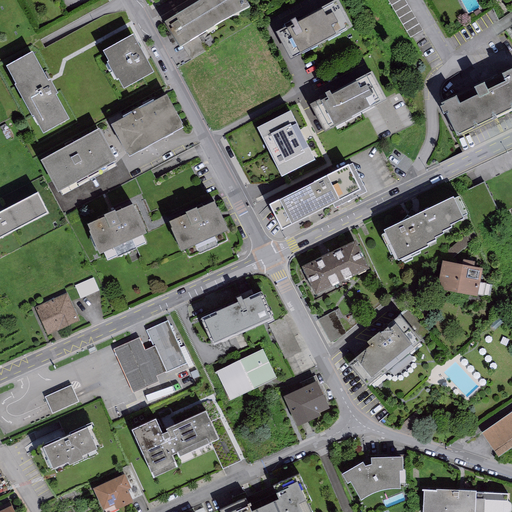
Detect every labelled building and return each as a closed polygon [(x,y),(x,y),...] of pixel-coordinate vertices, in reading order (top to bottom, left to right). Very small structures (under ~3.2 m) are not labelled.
[(242,0),(208,0),(165,27),(180,52),(249,10),(242,0)] [(423,31),(404,0),(387,0),(410,38),(423,31)] [(276,36),(290,63),(352,31),(337,3),(296,25),(295,24),(291,26),(289,23),(284,25),(287,30),(276,36)] [(133,39),(102,56),(108,66),(107,67),(116,84),(118,84),(123,93),(154,77),(133,39)] [(32,56),(6,71),(16,88),(14,89),(32,121),(33,120),(43,138),(69,124),(56,99),(58,98),(50,84),(48,85),(32,56)] [(511,74),(439,109),(444,119),(446,118),(457,141),(511,114),(511,74)] [(326,100),(310,109),(325,136),(387,103),(371,75),(330,97),(329,96),(325,99),(326,100)] [(124,123),(111,130),(127,158),(128,158),(129,161),(184,131),(167,99),(139,113),(138,112),(132,116),(133,117),(123,122),(124,123)] [(319,166),(291,111),(252,131),(279,185),(319,166)] [(68,151),(41,165),(58,198),(117,167),(99,133),(75,146),(72,141),(65,145),(68,151)] [(348,170),(326,181),(339,206),(361,195),(348,170)] [(313,219),(339,206),(326,181),(301,194),(313,219)] [(453,202),(384,236),(385,238),(382,240),(391,259),(394,258),(398,266),(429,251),(428,249),(436,245),(435,243),(444,238),(443,236),(451,233),(450,230),(464,224),(463,222),(467,219),(472,229),(499,216),(484,183),(456,196),(459,202),(454,204),(453,202)] [(291,230),(313,219),(301,194),(279,205),(291,230)] [(0,242),(48,218),(37,196),(0,215),(0,242)] [(282,234),(291,230),(279,205),(279,204),(269,209),(282,234)] [(186,219),(169,226),(172,232),(170,233),(181,256),(228,235),(215,206),(197,214),(196,212),(186,217),(186,219)] [(104,222),(87,230),(90,235),(88,236),(99,260),(146,238),(133,210),(116,217),(115,215),(104,220),(104,222)] [(356,244),(301,270),(315,299),(369,273),(356,244)] [(437,291),(477,299),(482,272),(442,264),(437,291)] [(99,291),(93,278),(75,286),(80,299),(89,295),(99,291)] [(237,303),(199,320),(212,351),(272,324),(259,293),(251,297),(249,291),(234,298),(237,303)] [(35,309),(48,336),(80,322),(67,294),(35,309)] [(336,313),(320,321),(330,342),(347,334),(336,313)] [(351,367),(369,388),(422,343),(401,319),(370,345),(373,349),(351,367)] [(139,339),(114,351),(133,393),(158,381),(156,377),(187,365),(169,321),(147,331),(154,347),(144,351),(139,339)] [(263,351),(240,362),(254,390),(276,379),(263,351)] [(230,402),(254,390),(240,362),(216,373),(230,402)] [(317,384),(283,399),(298,430),(320,419),(319,417),(329,411),(317,384)] [(71,386),(44,398),(52,415),(78,403),(71,386)] [(511,413),(481,435),(498,459),(511,449),(511,413)] [(155,424),(132,435),(154,483),(177,471),(171,460),(177,458),(179,462),(180,462),(181,464),(211,450),(209,448),(219,444),(206,416),(166,434),(167,437),(162,439),(155,424)] [(95,455),(103,451),(92,426),(42,449),(53,474),(55,473),(56,477),(97,459),(95,455)] [(362,465),(342,477),(347,486),(350,485),(361,503),(363,501),(367,499),(371,497),(376,495),(382,493),(385,492),(390,492),(395,492),(400,492),(400,474),(403,474),(403,460),(393,460),(371,460),(371,467),(365,469),(362,465)] [(125,477),(93,491),(102,511),(104,511),(114,508),(116,511),(117,511),(133,505),(127,492),(131,491),(125,477)] [(278,503),(264,510),(265,511),(308,511),(307,508),(311,506),(298,478),(272,490),(278,503)] [(436,493),(424,492),(422,511),(506,511),(508,497),(476,496),(476,493),(436,491),(436,493)] [(265,511),(264,510),(259,511),(250,511),(245,500),(219,511),(265,511)]
